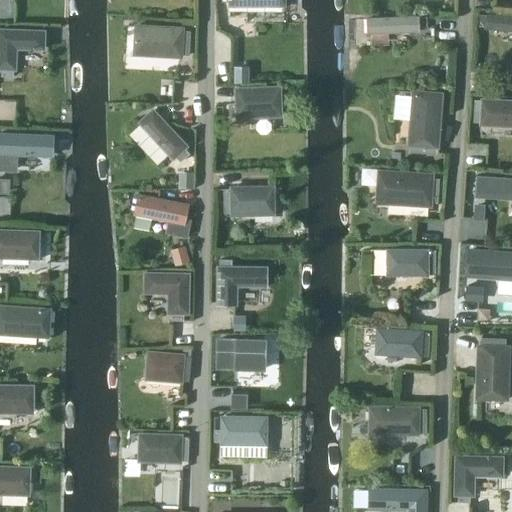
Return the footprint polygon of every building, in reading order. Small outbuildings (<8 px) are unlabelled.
[(480,13),(479,24),(487,25),(487,27),(511,28),(511,13),(491,11),(488,11),(488,14),(486,13),(480,13)] [(192,51),(193,26),(187,26),(187,22),(136,19),(134,52),(185,55),(185,51),(192,51)] [(0,27),(0,69),(2,70),(2,76),(14,77),(15,70),(17,70),(18,49),(46,50),(47,29),(0,27)] [(250,70),(234,70),(234,82),(250,82),(250,70)] [(238,116),(286,113),(284,81),(236,83),(237,99),(231,100),(232,114),(238,114),(238,116)] [(442,146),(448,87),(415,85),(410,143),(413,143),(413,150),(439,152),(440,146),(442,146)] [(511,123),(511,95),(485,94),(485,107),(478,107),(477,119),(484,119),(484,122),(511,123)] [(175,159),(190,144),(154,105),(139,120),(175,159)] [(0,133),(0,170),(15,171),(16,155),(54,157),(55,136),(0,133)] [(364,168),(363,184),(377,185),(375,203),(432,207),(433,202),(439,202),(440,178),(434,178),(435,172),(364,168)] [(194,187),(194,175),(180,174),(179,187),(194,187)] [(477,178),(475,197),(511,199),(511,177),(480,175),(477,175),(477,178)] [(0,179),(0,192),(10,193),(10,179),(0,179)] [(277,214),(277,183),(231,184),(231,188),(225,188),(225,212),(231,212),(231,215),(277,214)] [(137,192),(132,213),(170,222),(168,232),(187,236),(190,219),(186,218),(189,203),(137,192)] [(484,220),(485,204),(475,203),(474,219),(484,220)] [(0,257),(40,259),(41,229),(0,227),(0,257)] [(185,245),(170,249),(175,265),(190,261),(185,245)] [(431,249),(431,247),(388,247),(388,274),(431,275),(431,273),(437,273),(437,249),(431,249)] [(511,251),(470,249),(469,275),(499,277),(511,278),(511,251)] [(217,265),(217,305),(238,305),(239,287),(268,287),(269,265),(232,265),(233,259),(220,259),(220,265),(217,265)] [(190,314),(191,272),(146,271),(145,293),(169,293),(168,314),(172,314),(172,319),(185,320),(185,314),(190,314)] [(468,284),(467,298),(482,299),(483,285),(468,284)] [(59,309),(2,306),(2,309),(0,308),(0,333),(1,334),(0,338),(57,341),(59,309)] [(430,355),(431,331),(425,331),(425,328),(378,325),(376,353),(423,356),(423,355),(430,355)] [(507,343),(507,337),(483,336),(483,342),(478,342),(476,400),(510,400),(511,343),(507,343)] [(218,339),(217,367),(265,368),(265,340),(218,339)] [(190,380),(192,356),(186,356),(186,353),(147,349),(145,379),(183,382),(183,380),(190,380)] [(0,416),(42,417),(42,387),(0,386),(0,416)] [(231,395),(231,408),(246,409),(246,396),(231,395)] [(422,435),(422,433),(428,433),(429,408),(422,408),(422,405),(370,404),(370,434),(422,435)] [(222,445),(269,445),(269,415),(222,415),(222,445)] [(189,461),(190,436),(184,436),(184,433),(138,431),(137,462),(183,464),(183,460),(189,461)] [(506,475),(506,454),(457,454),(456,495),(477,495),(478,474),(506,475)] [(0,489),(37,490),(38,460),(0,459),(0,489)] [(369,487),(368,509),(405,510),(405,511),(427,511),(428,488),(369,487)]
